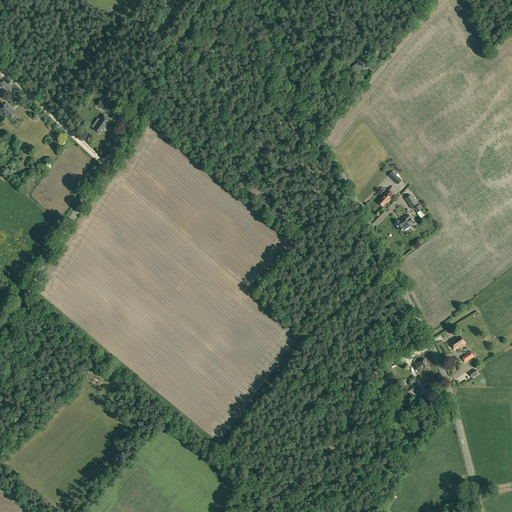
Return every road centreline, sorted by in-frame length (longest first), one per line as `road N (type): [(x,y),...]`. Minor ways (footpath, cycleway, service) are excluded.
road 1 (tertiary): [(479,511),(443,373),(419,318),(249,0)]
road 2 (tertiary): [(0,333),(204,0)]
road 3 (track): [(0,67),(105,165)]
road 4 (track): [(117,377),(80,358),(37,355),(7,321)]
